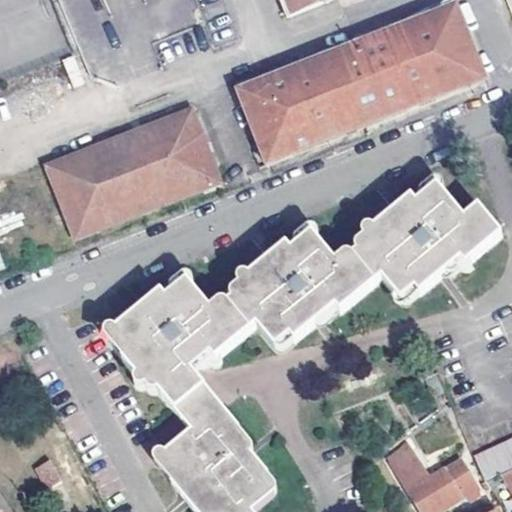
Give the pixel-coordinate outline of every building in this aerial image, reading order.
[(2,34),(16,69),(67,48),(47,0),(41,0),(14,11),(21,26),(2,34)] [(329,0),(279,0),(286,17),(329,0)] [(268,168),(485,83),(455,11),(239,95),(268,168)] [(76,242),(221,186),(193,113),(48,169),(76,242)] [(397,224),(407,216),(439,190),(443,195),(444,193),(445,190),(444,189),(443,187),(440,185),(438,184),(435,184),(432,186),(392,218),(397,224)] [(269,480),(240,445),(234,438),(237,435),(209,400),(203,393),(206,392),(192,376),(201,367),(211,359),(216,364),(222,359),(258,330),(275,351),(277,351),(290,339),(295,345),(321,324),(335,311),(338,315),(340,316),(382,281),(402,303),(414,293),(419,298),(446,276),(462,263),(466,268),(501,239),(479,212),(466,223),(443,195),(439,190),(407,216),(410,220),(406,224),(400,229),(397,224),(392,218),(367,239),(372,245),(341,271),(336,265),(319,244),(314,237),(283,263),(286,267),(280,273),(276,277),(267,266),(249,280),(245,284),(249,289),(235,302),(229,307),(216,318),(211,312),(193,290),(189,284),(156,311),(160,315),(155,319),(149,323),(141,314),(118,333),(113,337),(126,353),(132,367),(145,382),(148,380),(156,389),(182,422),(192,434),(161,459),(160,460),(186,492),(190,489),(199,499),(195,502),(190,506),(195,511),(258,511),(275,497),(264,484),(269,480)] [(410,220),(407,216),(397,224),(400,229),(406,224),(410,220)] [(309,231),(267,266),(276,277),(280,273),(286,267),(283,263),(314,237),(319,244),(320,242),(320,240),(320,237),(319,235),(318,233),(316,232),(314,232),(311,231),(309,231)] [(367,239),(336,265),(341,271),(372,245),(367,239)] [(455,277),(466,268),(462,263),(446,276),(449,280),(455,277)] [(183,280),(141,314),(149,323),(155,319),(160,315),(156,311),(189,284),(193,290),(194,288),(194,286),(194,283),(193,280),(190,278),(189,278),(186,278),(183,280)] [(240,289),(245,284),(249,280),(247,279),(246,278),(245,279),(242,279),(240,281),(238,283),(239,285),(239,287),(240,289)] [(234,299),(235,302),(249,289),(245,284),(240,289),(234,294),(233,296),(234,299)] [(409,306),(419,298),(414,293),(402,303),(409,306)] [(221,304),(211,312),(216,318),(229,307),(226,304),(224,304),(221,304)] [(333,319),(338,315),(335,311),(321,324),(325,329),(326,329),(328,329),(330,328),(332,327),(333,325),(334,323),(334,321),(333,319)] [(132,367),(126,353),(113,337),(118,333),(114,330),(112,329),(110,330),(108,333),(108,337),(109,339),(132,367)] [(285,354),(295,345),(290,339),(277,351),(285,354)] [(222,362),(222,359),(216,364),(211,359),(201,367),(206,372),(207,372),(209,370),(211,370),(212,370),(214,370),(217,370),(218,370),(220,368),(222,367),(223,365),(223,364),(222,362)] [(140,387),(141,387),(143,388),(146,388),(149,388),(152,392),(156,389),(148,380),(145,382),(132,367),(137,378),(136,382),(137,384),(138,386),(140,387)] [(438,376),(425,381),(432,399),(445,394),(438,376)] [(211,398),(206,392),(203,393),(209,400),(237,435),(234,438),(240,445),(246,440),(211,398)] [(420,511),(445,511),(479,491),(462,465),(454,470),(441,447),(428,456),(410,431),(382,449),(420,511)] [(511,440),(472,459),(483,486),(503,477),(511,472),(511,440)] [(36,471),(44,487),(66,475),(58,459),(36,471)] [(160,469),(190,506),(195,502),(186,492),(160,460),(159,461),(159,463),(158,465),(159,466),(160,469)] [(511,472),(503,477),(511,493),(511,472)] [(276,488),(269,480),(264,484),(275,497),(278,496),(276,488)] [(190,489),(186,492),(195,502),(199,499),(190,489)]
